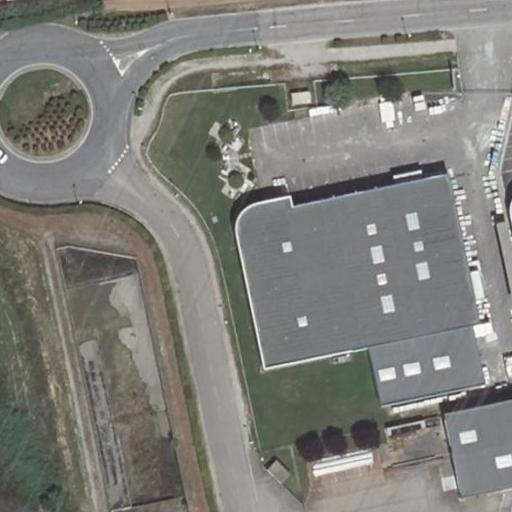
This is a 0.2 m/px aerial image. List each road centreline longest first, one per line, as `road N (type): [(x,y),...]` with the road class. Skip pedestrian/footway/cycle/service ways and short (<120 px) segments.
road 1 (unclassified): [(104,78),(174,37),(511,6)]
road 2 (residential): [(95,162),(171,223),(189,259),(240,511)]
